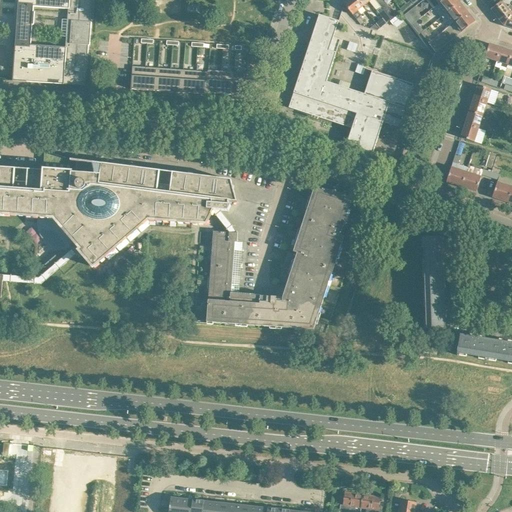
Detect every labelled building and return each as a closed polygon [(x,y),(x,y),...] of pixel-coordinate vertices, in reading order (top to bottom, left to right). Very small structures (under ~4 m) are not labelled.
[(85,86),(88,45),(89,45),(91,22),(90,22),(91,0),(18,0),(14,59),(11,58),(10,58),(9,67),(10,67),(10,66),(14,66),(12,81),(85,86)] [(356,0),(347,0),(343,4),(344,5),(360,25),(365,22),(360,16),(362,15),(358,11),(362,7),(356,0)] [(356,0),(362,7),(364,6),(369,2),(386,23),(390,20),(381,8),(374,0),(356,0)] [(374,0),(381,8),(390,20),(395,16),(381,0),(374,0)] [(409,0),(398,9),(399,10),(401,12),(402,13),(413,4),(410,1),(409,0)] [(426,0),(433,8),(438,4),(443,0),(426,0)] [(457,0),(443,0),(433,8),(440,18),(446,13),(460,2),(457,0)] [(502,1),(490,10),(500,21),(511,12),(511,10),(511,7),(510,5),(507,8),(502,1)] [(450,18),(446,21),(450,26),(468,12),(460,2),(446,13),(450,18)] [(503,26),(511,28),(511,10),(511,12),(500,21),(502,23),(503,26)] [(409,11),(404,16),(411,25),(416,22),(416,21),(417,21),(409,11)] [(473,19),(468,12),(450,26),(433,39),(428,43),(436,53),(457,35),(475,22),(473,19)] [(289,108),(295,110),(334,122),(337,123),(340,125),(352,128),(343,155),(352,158),(369,164),(382,124),(399,129),(413,84),(372,71),(364,94),(349,89),(339,86),(326,82),(333,63),(335,55),(340,40),(333,38),(339,21),(329,18),(319,15),(317,20),(295,89),(289,108)] [(423,31),(416,22),(411,25),(418,34),(420,33),(421,33),(426,29),(423,31)] [(421,33),(428,43),(433,39),(426,29),(421,33)] [(349,42),(347,50),(355,53),(358,45),(349,42)] [(489,44),(485,55),(492,57),(491,60),(496,61),(500,48),(489,44)] [(496,61),(495,65),(501,67),(501,65),(507,67),(511,51),(500,48),(496,61)] [(358,65),(355,73),(363,76),(366,67),(358,65)] [(132,66),(131,89),(143,90),(145,67),(132,66)] [(145,67),(143,90),(156,91),(158,68),(145,67)] [(158,68),(156,91),(169,92),(171,69),(158,68)] [(171,69),(169,92),(182,93),(183,70),(171,69)] [(183,70),(182,93),(194,94),(196,71),(183,70)] [(209,72),(207,93),(214,94),(216,94),(220,94),(221,71),(208,70),(208,72),(209,72)] [(196,71),(194,94),(207,95),(207,93),(209,72),(208,72),(196,71)] [(221,71),(220,94),(222,94),(225,94),(232,95),(234,72),(221,71)] [(234,72),(232,95),(235,95),(237,95),(245,96),(247,73),(246,73),(234,72)] [(413,84),(399,129),(409,133),(424,88),(423,87),(413,84)] [(474,98),(473,98),(487,103),(494,105),(498,92),(478,85),(475,93),(476,93),(474,98)] [(472,104),(469,112),(482,116),(487,103),(473,98),(473,99),(474,99),(473,104),(472,104)] [(465,124),(465,125),(466,125),(478,129),(482,116),(469,112),(467,119),(468,119),(466,124),(465,124)] [(463,130),(461,138),(474,142),(478,129),(466,125),(464,130),(463,130)] [(491,168),(496,153),(490,151),(486,166),(491,168)] [(455,154),(453,162),(458,164),(461,156),(455,154)] [(76,244),(77,245),(81,249),(79,251),(93,267),(148,220),(164,221),(191,223),(206,224),(214,210),(228,211),(231,206),(232,206),(232,205),(228,204),(228,201),(237,202),(233,186),(231,180),(216,178),(145,169),(102,156),(101,163),(71,160),(70,161),(77,162),(76,163),(75,163),(74,164),(73,164),(72,165),(72,166),(72,167),(72,168),(72,169),(72,170),(73,170),(73,171),(74,171),(75,171),(75,172),(75,173),(0,167),(0,213),(25,216),(40,217),(39,225),(40,230),(42,235),(45,239),(49,242),(53,245),(58,247),(63,247),(68,246),(73,245),(75,243),(76,244)] [(451,167),(446,182),(461,187),(466,172),(451,167)] [(482,175),(490,177),(491,172),(484,169),(482,175)] [(466,172),(461,187),(476,192),(481,177),(466,172)] [(491,172),(490,177),(498,180),(500,174),(491,172)] [(498,180),(492,197),(507,202),(511,187),(511,178),(500,174),(498,180)] [(237,233),(229,232),(213,231),(208,301),(206,302),(208,305),(203,304),(203,308),(207,309),(206,322),(313,330),(344,237),(340,235),(341,231),(341,232),(352,198),(336,193),(334,190),(333,191),(332,191),(315,186),(293,252),(297,253),(282,298),(282,303),(276,303),(276,297),(261,296),(261,295),(239,293),(239,285),(232,284),(235,242),(237,242),(237,233)] [(422,267),(422,268),(443,268),(443,259),(445,259),(444,255),(442,255),(442,251),(444,250),(444,246),(442,246),(442,237),(421,238),(421,240),(424,240),(425,267),(422,267)] [(48,266),(61,256),(56,250),(43,260),(48,266)] [(443,277),(443,268),(422,268),(423,270),(425,270),(426,296),(424,297),(424,299),(444,298),(444,289),(446,289),(446,285),(444,285),(443,281),(445,280),(445,276),(443,277)] [(425,328),(445,328),(445,318),(447,318),(447,315),(445,314),(444,310),(446,309),(446,306),(444,306),(444,298),(424,299),(424,300),(426,300),(427,326),(425,326),(425,328)] [(485,360),(487,360),(490,340),(481,339),(482,336),(478,336),(477,338),(473,337),(473,335),(469,334),(469,337),(460,335),(457,355),(459,356),(459,353),(485,357),(485,360)] [(511,343),(511,341),(508,341),(507,342),(503,342),(503,340),(499,339),(499,341),(490,340),(487,360),(488,360),(489,358),(511,361),(511,343)] [(108,511),(101,509),(105,499),(85,491),(76,511),(61,505),(58,511),(108,511)] [(340,505),(339,511),(354,511),(355,507),(361,508),(362,495),(345,492),(343,505),(340,505)] [(381,511),(382,511),(382,510),(379,510),(380,497),(362,495),(361,508),(366,508),(365,511),(381,511)] [(180,511),(181,499),(171,497),(170,502),(169,509),(169,511),(180,511)] [(190,511),(192,500),(181,499),(180,511),(190,511)] [(201,511),(203,501),(192,500),(190,511),(201,511)] [(414,511),(416,503),(401,500),(398,511),(414,511)] [(203,501),(201,511),(212,511),(214,502),(203,501)] [(223,511),(225,503),(214,502),(212,511),(223,511)] [(223,511),(234,511),(236,505),(225,503),(223,511)]
